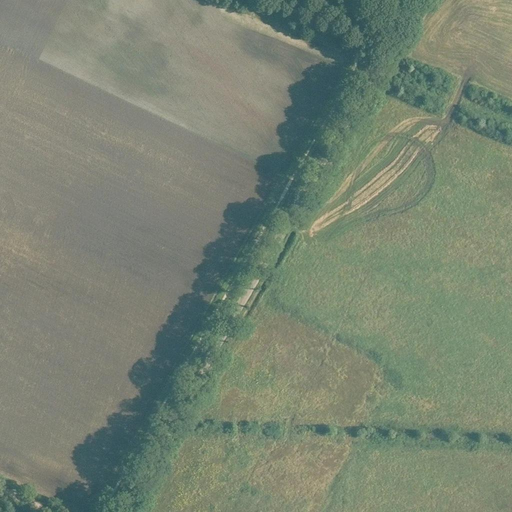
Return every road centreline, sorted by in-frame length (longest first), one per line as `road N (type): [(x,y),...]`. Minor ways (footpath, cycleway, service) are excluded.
road 1 (unclassified): [(122,511),(416,0)]
road 2 (track): [(374,72),(210,0)]
